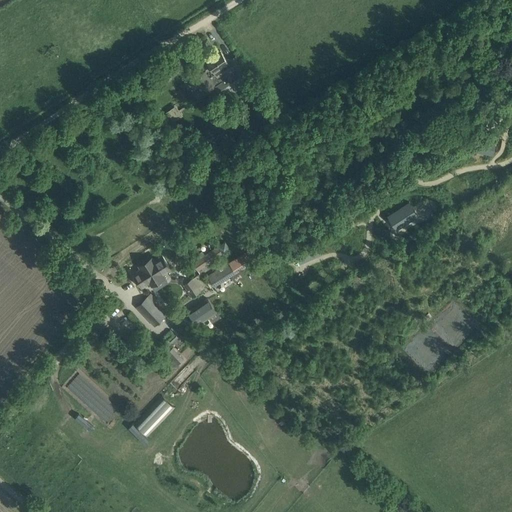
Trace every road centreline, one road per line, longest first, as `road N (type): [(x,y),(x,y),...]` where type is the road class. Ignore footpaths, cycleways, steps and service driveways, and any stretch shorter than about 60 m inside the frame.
road 1 (track): [(0,196),(104,288),(0,427)]
road 2 (track): [(0,149),(229,0)]
